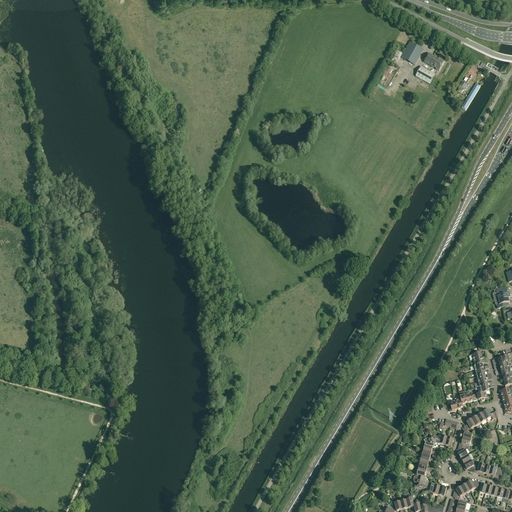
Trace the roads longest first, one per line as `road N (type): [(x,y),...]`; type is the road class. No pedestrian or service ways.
road 1 (primary): [(432,270),(288,511)]
road 2 (primary): [(511,109),(432,270)]
road 3 (primary): [(432,270),(511,137)]
road 4 (residential): [(489,69),(373,0)]
